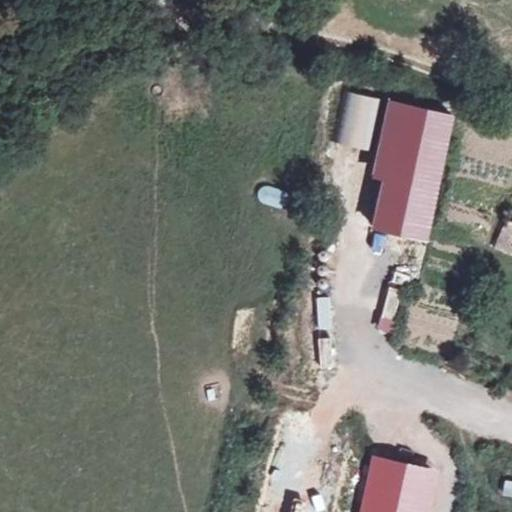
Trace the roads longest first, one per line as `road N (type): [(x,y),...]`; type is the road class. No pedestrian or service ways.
road 1 (track): [(216,14),(364,49),(511,104)]
road 2 (track): [(216,14),(57,24),(0,97)]
